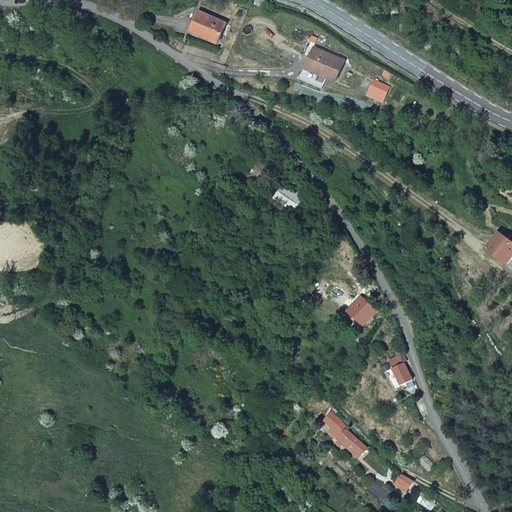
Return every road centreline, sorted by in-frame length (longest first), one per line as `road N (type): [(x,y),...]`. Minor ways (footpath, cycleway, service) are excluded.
road 1 (unclassified): [(483,511),(418,375),(390,291),(276,132),(248,100),(118,18),(53,0)]
road 2 (secondary): [(305,0),(511,120)]
